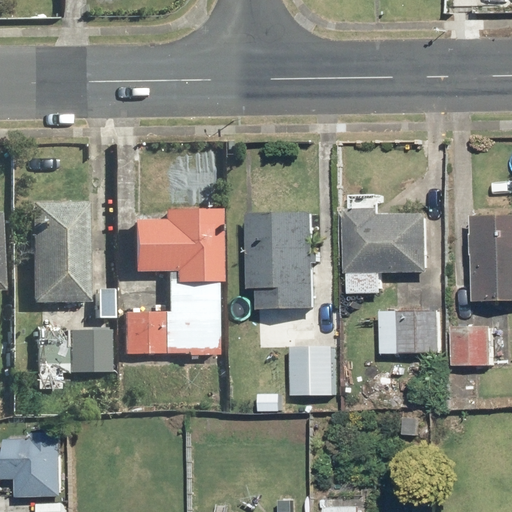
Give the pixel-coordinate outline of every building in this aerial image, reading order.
[(90,204),(34,203),(32,302),(87,304),(90,204)] [(354,295),(386,295),(386,273),(435,274),(436,217),(384,216),(384,209),(350,209),(350,273),(354,273),(354,295)] [(222,211),(167,210),(167,222),(137,221),(136,271),(170,271),(169,311),(126,310),(125,356),(220,357),(222,211)] [(253,214),(255,290),(264,290),(264,309),(321,307),(319,212),(253,214)] [(511,302),(511,215),(481,215),(481,302),(511,302)] [(444,311),(386,310),(386,352),(444,353),(444,311)] [(496,328),(459,327),(458,366),(495,367),(496,328)] [(38,388),(62,389),(62,372),(108,374),(110,331),(40,329),(38,388)] [(339,340),(297,338),(295,394),(337,396),(339,340)] [(433,414),(411,412),(410,437),(431,439),(433,414)] [(0,453),(0,479),(21,480),(21,496),(67,497),(68,435),(39,434),(39,443),(11,442),(10,453),(0,453)] [(302,511),(303,492),(278,491),(276,511),(302,511)]
